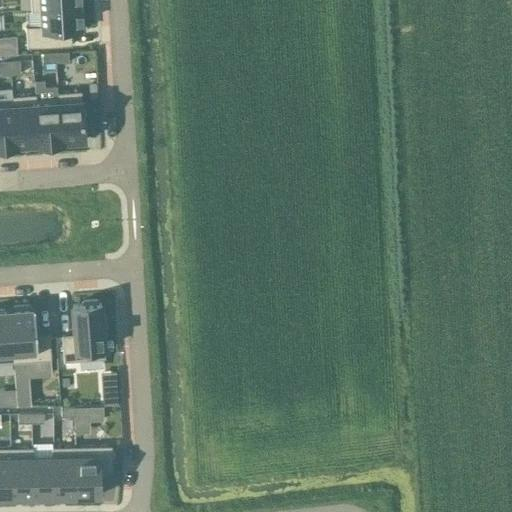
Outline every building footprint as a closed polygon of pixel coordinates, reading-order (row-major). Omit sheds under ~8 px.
[(30,0),(31,10),(41,10),(41,9),(81,6),(80,0),(30,0)] [(214,0),(192,0),(194,24),(216,22),(214,0)] [(236,0),(214,0),(216,22),(238,21),(236,0)] [(258,0),(236,0),(238,21),(259,20),(258,0)] [(279,0),(258,0),(259,20),(281,18),(279,0)] [(301,0),(279,0),(281,18),(302,17),(301,0)] [(323,0),(301,0),(302,17),(324,16),(323,0)] [(345,0),(323,0),(324,16),(347,14),(345,0)] [(28,26),(26,26),(27,47),(72,44),(72,41),(71,30),(73,30),(82,29),(81,6),(41,9),(41,10),(42,25),(28,26)] [(15,37),(0,37),(0,53),(16,53),(15,37)] [(336,47),(326,48),(327,56),(336,55),(336,47)] [(326,48),(316,49),(317,56),(327,56),(326,48)] [(293,50),(283,51),(283,59),(293,58),(293,50)] [(55,52),(56,62),(69,61),(68,51),(55,52)] [(283,51),(273,51),(273,59),(283,59),(283,51)] [(43,63),(56,62),(55,52),(42,52),(43,63)] [(240,53),(230,54),(230,62),(240,61),(240,53)] [(250,53),(240,53),(240,61),(250,61),(250,53)] [(212,58),(202,59),(203,67),(213,66),(212,58)] [(11,74),(10,60),(0,61),(1,74),(11,74)] [(20,60),(10,60),(11,74),(21,73),(20,60)] [(327,62),(317,63),(317,71),(327,70),(327,62)] [(337,62),(327,62),(327,70),(337,70),(337,62)] [(294,64),(284,65),(284,73),(294,72),(294,64)] [(284,65),(274,66),(274,74),(284,73),(284,65)] [(213,66),(203,67),(203,75),(213,74),(213,66)] [(251,67),(241,68),(241,76),(251,75),(251,67)] [(241,68),(231,68),(231,76),(241,76),(241,68)] [(61,141),(63,140),(84,139),(85,139),(82,90),(57,92),(57,96),(58,96),(61,141)] [(11,95),(12,100),(13,100),(16,144),(17,144),(38,142),(39,142),(35,98),(36,98),(36,93),(11,95)] [(57,96),(36,98),(35,98),(39,142),(38,142),(38,143),(63,142),(63,140),(61,141),(58,96),(57,96)] [(0,146),(17,145),(17,144),(16,144),(13,100),(12,100),(0,100),(0,146)] [(352,101),(329,102),(332,142),(355,141),(352,101)] [(329,102),(308,104),(310,143),(332,142),(329,102)] [(308,104),(286,105),(289,145),(310,143),(308,104)] [(286,105),(265,106),(267,146),(289,145),(286,105)] [(265,106),(243,108),(246,147),(267,146),(265,106)] [(243,108),(222,109),(224,149),(246,147),(243,108)] [(222,109),(199,111),(201,150),(224,149),(222,109)] [(117,228),(77,226),(76,237),(117,239),(117,228)] [(355,258),(330,260),(333,305),(356,304),(357,313),(371,312),(369,287),(357,288),(355,258)] [(307,291),(295,292),(296,317),(310,316),(310,306),(333,305),(330,260),(305,261),(307,291)] [(255,264),(230,266),(233,311),(257,310),(257,319),(271,318),(270,294),(257,294),(255,264)] [(207,297),(195,298),(197,323),(210,322),(210,313),(233,311),(230,266),(205,267),(207,297)] [(75,334),(62,335),(64,360),(105,357),(103,331),(106,331),(105,315),(102,315),(101,302),(97,302),(97,299),(83,300),(83,303),(73,304),(75,334)] [(13,308),(9,309),(13,361),(51,359),(49,333),(36,334),(34,306),(33,306),(33,307),(30,307),(29,304),(13,305),(13,308)] [(0,362),(13,361),(9,309),(0,309),(0,362)] [(117,387),(102,388),(103,404),(118,403),(117,387)] [(29,391),(15,392),(16,403),(16,406),(30,405),(29,391)] [(315,405),(301,406),(302,430),(313,430),(314,443),(359,440),(357,412),(316,414),(315,405)] [(74,416),(74,406),(61,406),(61,416),(74,416)] [(103,406),(89,406),(89,420),(103,419),(103,406)] [(264,417),(223,420),(224,448),(270,445),(269,432),(279,432),(278,407),(263,408),(264,417)] [(31,412),(18,412),(18,422),(31,422),(31,412)] [(44,422),(44,412),(31,412),(31,422),(44,422)] [(75,445),(52,446),(53,456),(54,456),(54,495),(76,495),(76,494),(75,445)] [(112,445),(75,445),(76,494),(99,494),(100,494),(99,471),(112,471),(112,445)] [(33,446),(10,447),(11,496),(33,495),(32,456),(33,456),(33,446)] [(10,447),(0,447),(0,496),(11,496),(10,447)] [(33,456),(32,456),(33,495),(54,495),(54,456),(53,456),(33,456)]
